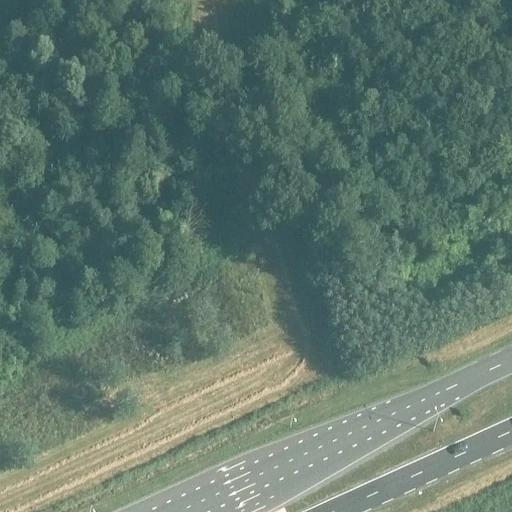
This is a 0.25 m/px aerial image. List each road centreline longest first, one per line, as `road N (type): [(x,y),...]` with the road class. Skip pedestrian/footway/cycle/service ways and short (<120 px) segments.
road 1 (trunk): [(511,357),(169,511)]
road 2 (trunk): [(335,511),(511,431)]
